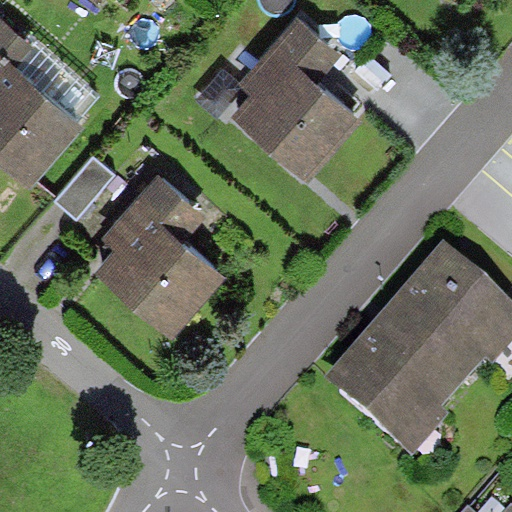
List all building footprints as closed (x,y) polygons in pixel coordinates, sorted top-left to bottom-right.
[(332,52),(287,18),(236,84),(245,92),(223,120),(310,185),(361,118),(311,80),(332,52)] [(0,51),(13,36),(0,24),(0,176),(22,195),(75,132),(0,71),(0,51)] [(105,178),(82,160),(45,206),(68,223),(105,178)] [(166,343),(220,276),(183,249),(205,226),(142,177),(90,236),(106,250),(85,276),(166,343)] [(511,324),(437,259),(314,399),(405,478),(511,356),(511,324)]
